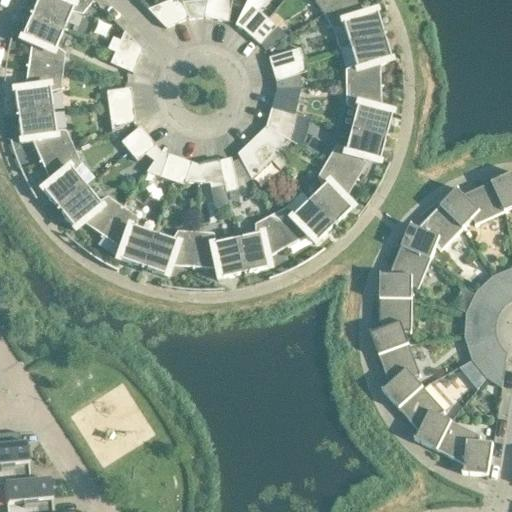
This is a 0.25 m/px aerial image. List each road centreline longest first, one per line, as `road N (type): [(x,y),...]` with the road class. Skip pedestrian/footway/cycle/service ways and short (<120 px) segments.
road 1 (residential): [(178,62),(199,53),(233,69),(240,94),(231,117),(197,130),(175,119),(164,85),(176,64)]
road 2 (residential): [(102,511),(38,409)]
